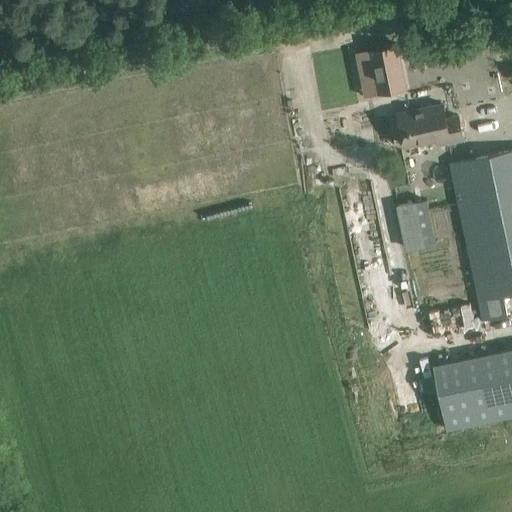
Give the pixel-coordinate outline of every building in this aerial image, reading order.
[(408,92),(397,48),(370,55),(380,99),(408,92)] [(446,117),(443,103),(398,113),(404,145),(437,138),(438,144),(463,139),(458,115),(446,117)] [(495,317),(491,296),(511,291),(511,149),(450,162),(484,319),(495,317)] [(123,179),(124,154),(112,153),(111,179),(123,179)] [(427,198),(398,203),(406,246),(435,240),(427,198)] [(511,347),(435,364),(449,430),(511,416),(511,347)]
